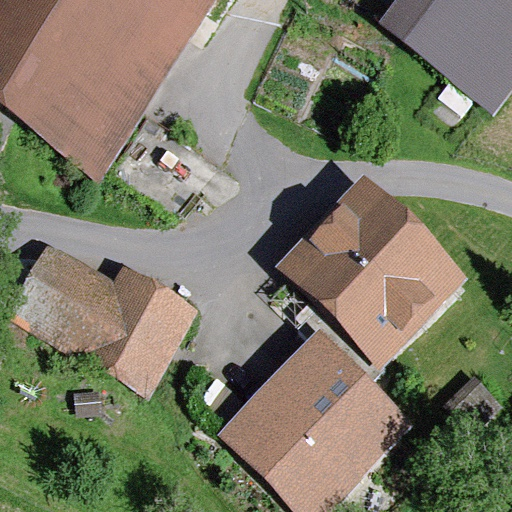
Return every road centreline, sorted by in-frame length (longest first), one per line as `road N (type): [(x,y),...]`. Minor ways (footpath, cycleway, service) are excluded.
road 1 (residential): [(511,199),(428,178),(374,177),(278,189),(231,225),(169,247),(0,235)]
road 2 (track): [(268,0),(231,60),(223,99),(236,137),(278,189)]
